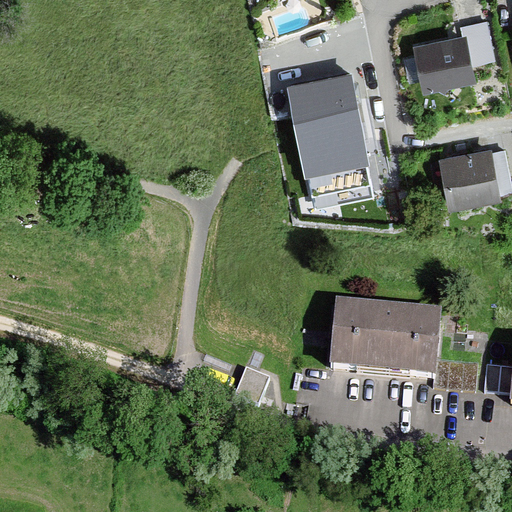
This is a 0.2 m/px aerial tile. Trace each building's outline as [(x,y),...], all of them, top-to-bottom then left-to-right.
[(459,27),(460,35),(415,45),(424,90),(476,79),(473,65),(492,61),(484,22),(459,27)] [(373,192),(349,79),(293,91),(317,204),(373,192)] [(490,154),(489,147),(441,157),(451,208),(502,198),(501,194),(510,192),(502,151),(490,154)] [(437,385),(442,318),(338,310),(333,378),(437,385)] [(248,370),(237,396),(260,406),(271,380),(248,370)]
